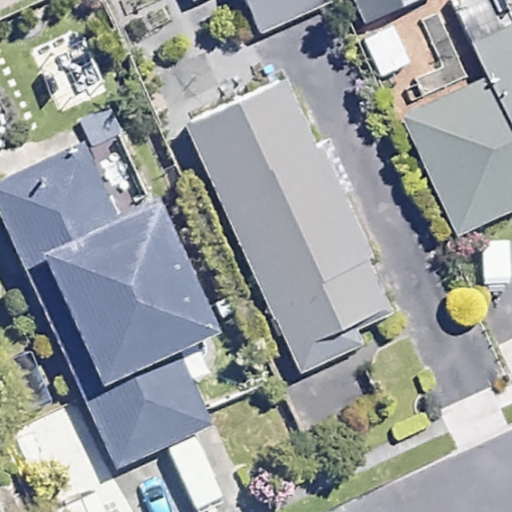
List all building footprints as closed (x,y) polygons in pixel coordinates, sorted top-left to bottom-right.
[(235,0),(245,22),(293,0),(235,0)] [(511,0),(453,0),(451,1),(482,65),(511,50),(511,0)] [(396,107),(456,229),(511,201),(511,50),(482,65),(396,107)] [(289,71),(171,119),(267,352),(385,304),(289,71)] [(57,248),(116,222),(80,142),(0,176),(0,250),(8,269),(57,248)] [(116,222),(57,248),(113,375),(169,350),(222,327),(166,200),(116,222)] [(199,418),(169,350),(113,375),(105,379),(72,393),(102,460),(199,418)]
